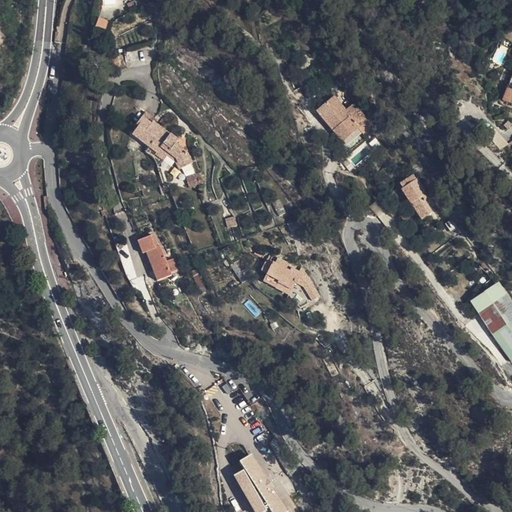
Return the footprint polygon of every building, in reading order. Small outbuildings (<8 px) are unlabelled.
[(120,26),(105,26),(105,35),(120,36),(120,26)] [(511,88),(506,87),(500,103),(511,106),(511,88)] [(369,136),(359,119),(350,105),(330,116),(349,147),(369,136)] [(132,135),(146,146),(157,154),(162,150),(165,153),(178,162),(183,171),(195,165),(188,155),(186,146),(178,140),(179,138),(168,131),(151,118),(145,113),(135,123),(138,127),(132,135)] [(368,114),(364,116),(376,131),(379,129),(368,114)] [(376,131),(364,116),(359,119),(369,136),(376,131)] [(422,221),(431,216),(416,189),(409,192),(411,196),(409,197),(422,221)] [(302,224),(307,222),(305,214),(299,216),(302,224)] [(238,222),(228,226),(231,235),(241,232),(238,222)] [(302,234),(299,225),(290,229),(293,237),(302,234)] [(148,243),(133,249),(138,261),(140,260),(151,286),(171,278),(166,263),(158,266),(148,243)] [(273,268),(266,281),(262,291),(288,304),(293,293),(304,297),(311,310),(318,307),(306,280),(301,278),(298,283),(293,280),(294,275),(275,265),(273,268)] [(262,279),(266,281),(273,268),(268,266),(262,279)] [(239,268),(230,273),(241,292),(248,287),(239,268)] [(511,320),(502,306),(475,324),(510,373),(511,371),(511,320)] [(269,511),(275,510),(243,454),(223,461),(228,471),(220,476),(234,511),(245,511),(250,509),(251,511),(269,511)]
